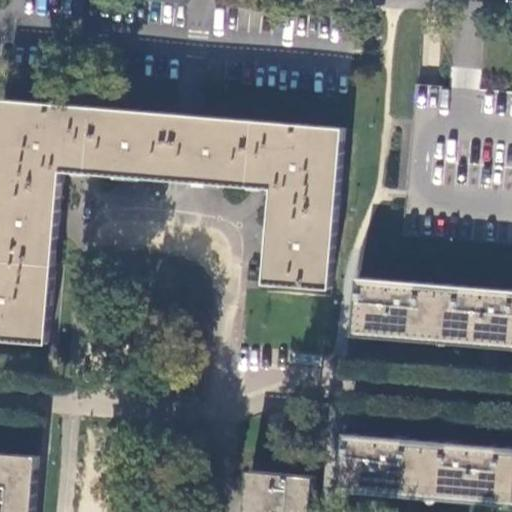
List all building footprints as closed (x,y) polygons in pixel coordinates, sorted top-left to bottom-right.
[(415,82),(403,233),(511,242),(511,87),(465,84),(415,82)] [(0,336),(50,341),(65,168),(189,178),(276,186),(268,280),(333,285),(347,125),(193,112),(5,96),(0,150),(0,336)] [(511,288),(359,275),(354,331),(378,333),(464,340),(511,344),(511,288)] [(511,445),(412,437),(369,433),(346,431),(341,487),(436,496),(511,502),(511,445)] [(247,511),(36,511),(41,454),(0,450),(0,511),(313,511),(317,474),(252,468),(248,511),(247,511)]
